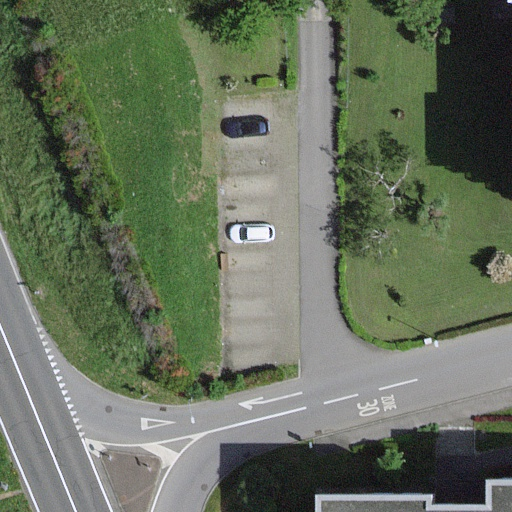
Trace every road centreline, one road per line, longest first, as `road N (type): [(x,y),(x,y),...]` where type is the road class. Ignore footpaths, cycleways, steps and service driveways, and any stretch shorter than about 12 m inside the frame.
road 1 (residential): [(224,427),(511,357)]
road 2 (residential): [(224,427),(117,420),(22,380)]
road 3 (primary): [(22,380),(77,511)]
